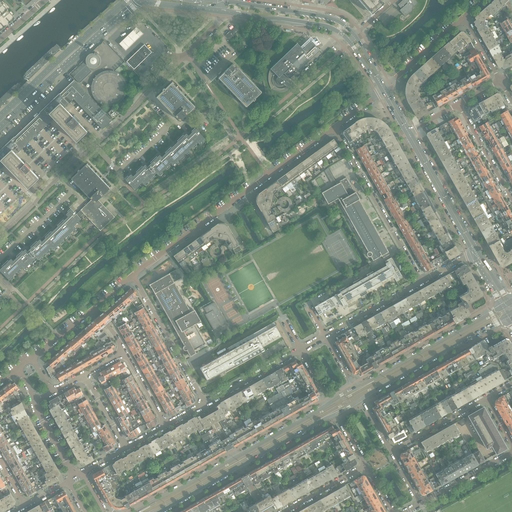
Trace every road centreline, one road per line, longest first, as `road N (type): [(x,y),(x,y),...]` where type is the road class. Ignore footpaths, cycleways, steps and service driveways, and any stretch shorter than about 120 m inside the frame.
road 1 (residential): [(0,235),(135,107),(221,11)]
road 2 (residential): [(333,127),(132,274)]
road 3 (secondary): [(0,126),(143,0)]
road 4 (residential): [(420,282),(333,127)]
road 5 (secondary): [(125,0),(0,115)]
road 6 (tertiary): [(500,306),(354,388)]
road 7 (tertiary): [(361,399),(506,316)]
road 8 (residential): [(132,274),(204,403)]
road 9 (secondary): [(354,35),(329,17),(222,0)]
road 10 (secondary): [(406,134),(472,253)]
road 11 (secondary): [(477,250),(410,132)]
road 12 (secondary): [(221,11),(328,26),(349,42)]
